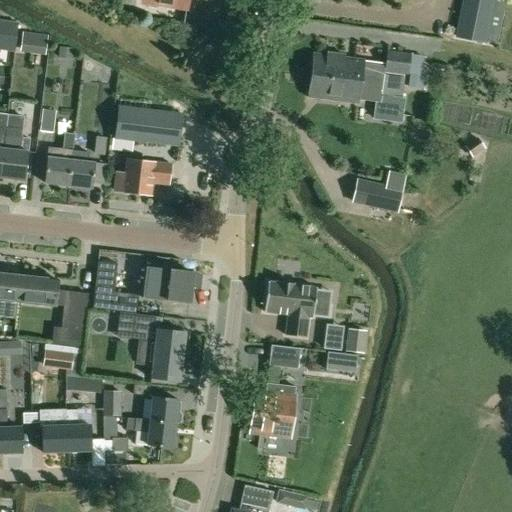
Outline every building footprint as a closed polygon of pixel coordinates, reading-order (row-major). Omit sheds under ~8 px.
[(485,45),(494,0),(462,0),(454,38),(485,45)] [(0,21),(0,36),(16,38),(18,24),(0,21)] [(34,36),(22,34),(20,54),(32,56),(34,36)] [(72,49),(60,48),(59,58),(71,59),(72,49)] [(421,75),(423,55),(386,50),(385,63),(384,72),(405,74),(409,75),(408,86),(424,89),(425,76),(421,75)] [(317,54),(314,76),(364,82),(364,81),(382,82),(384,72),(385,63),(367,61),(367,60),(348,58),(348,54),(331,52),(330,56),(317,54)] [(106,92),(109,67),(96,65),(93,90),(106,92)] [(401,122),(404,98),(402,98),(405,74),(384,72),(382,82),(380,95),(381,99),(379,119),(401,122)] [(382,82),(364,81),(364,82),(314,76),(312,97),(362,103),(362,100),(381,103),(381,99),(380,95),(382,82)] [(118,106),(114,140),(179,147),(182,114),(118,106)] [(53,133),(56,111),(42,110),(39,132),(53,133)] [(6,114),(5,127),(6,127),(0,174),(0,177),(24,181),(28,153),(14,151),(16,139),(21,140),(24,116),(6,114)] [(106,140),(109,140),(110,127),(102,126),(101,137),(95,137),(93,155),(104,156),(106,140)] [(64,133),(62,149),(48,148),(45,169),(44,183),(68,186),(72,150),(73,151),(75,134),(64,133)] [(481,158),(495,149),(490,140),(476,149),(481,158)] [(106,165),(88,163),(89,152),(73,151),(72,150),(68,186),(92,189),(92,183),(104,185),(106,165)] [(168,185),(171,166),(128,161),(126,175),(117,174),(115,191),(149,196),(151,182),(168,185)] [(356,181),(351,203),(398,213),(403,192),(356,181)] [(97,260),(92,308),(120,312),(137,314),(139,294),(113,291),(117,262),(97,260)] [(145,268),(142,299),(188,304),(191,273),(145,268)] [(0,299),(17,302),(20,276),(0,273),(0,299)] [(20,276),(17,302),(62,306),(63,307),(60,327),(83,329),(87,294),(57,291),(58,280),(44,279),(22,276),(20,276)] [(269,282),(265,312),(289,315),(286,336),(307,338),(310,317),(312,317),(328,319),(329,305),(314,303),(316,289),(316,288),(269,282)] [(137,314),(120,312),(118,327),(141,329),(136,366),(152,367),(151,378),(179,381),(185,332),(161,330),(163,317),(137,314)] [(340,349),(342,327),(327,326),(325,348),(340,349)] [(366,331),(349,329),(346,350),(363,352),(366,331)] [(75,354),(46,351),(44,366),(71,369),(73,370),(75,354)] [(272,351),(270,365),(296,368),(298,354),(272,351)] [(337,354),(335,369),(358,373),(361,357),(337,354)] [(74,376),(72,390),(85,391),(86,378),(79,377),(74,376)] [(266,383),(264,393),(255,392),(251,433),(291,437),(296,397),(294,397),(295,386),(266,383)] [(149,396),(150,386),(133,384),(132,394),(149,396)] [(6,390),(0,389),(0,453),(21,453),(21,428),(7,428),(6,409),(6,390)] [(179,412),(176,412),(177,399),(153,396),(150,420),(150,421),(174,424),(174,423),(178,424),(181,421),(181,415),(179,412)] [(104,403),(104,415),(121,416),(121,404),(104,403)] [(77,426),(76,410),(65,410),(66,426),(67,452),(92,451),(91,426),(77,426)] [(23,424),(39,423),(39,412),(22,413),(23,424)] [(175,436),(173,436),(174,424),(150,421),(150,420),(128,417),(126,429),(133,430),(133,431),(136,431),(135,443),(147,445),(160,446),(160,449),(174,451),(176,449),(178,439),(175,436)] [(66,426),(41,427),(42,453),(67,452),(66,426)] [(112,451),(128,450),(127,437),(111,438),(111,441),(112,451)] [(111,441),(103,441),(103,451),(112,451),(111,441)] [(232,510),(232,511),(268,511),(273,492),(245,485),(239,511),(232,510)] [(278,491),(275,505),(305,511),(308,497),(278,491)]
